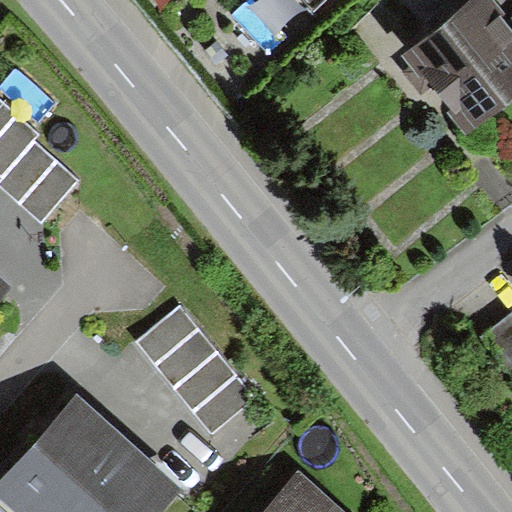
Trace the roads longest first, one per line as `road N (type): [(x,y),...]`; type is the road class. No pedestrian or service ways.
road 1 (tertiary): [(482,511),(59,0)]
road 2 (residential): [(0,374),(105,257)]
